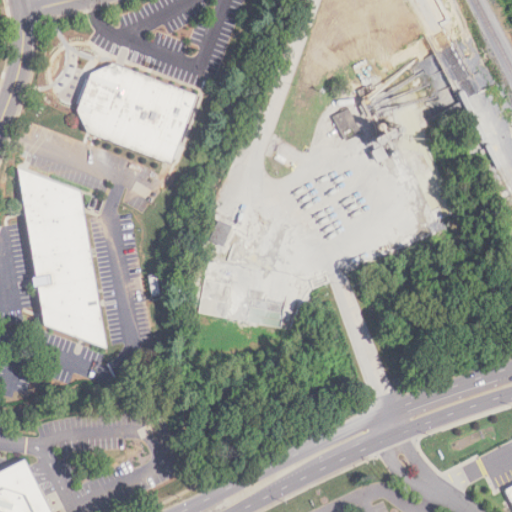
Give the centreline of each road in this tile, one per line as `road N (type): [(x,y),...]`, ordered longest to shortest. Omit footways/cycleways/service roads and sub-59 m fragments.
road 1 (secondary): [(511,368),(387,413),(179,511)]
road 2 (secondary): [(240,511),(394,437),(511,395)]
road 3 (residential): [(19,0),(23,54),(0,124)]
